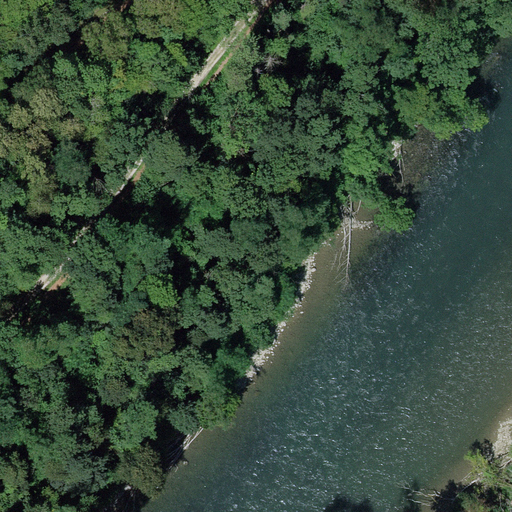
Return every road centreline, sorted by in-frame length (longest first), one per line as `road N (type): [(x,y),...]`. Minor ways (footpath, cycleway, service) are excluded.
road 1 (track): [(260,0),(40,290),(0,322)]
road 2 (track): [(0,95),(41,49),(124,0)]
